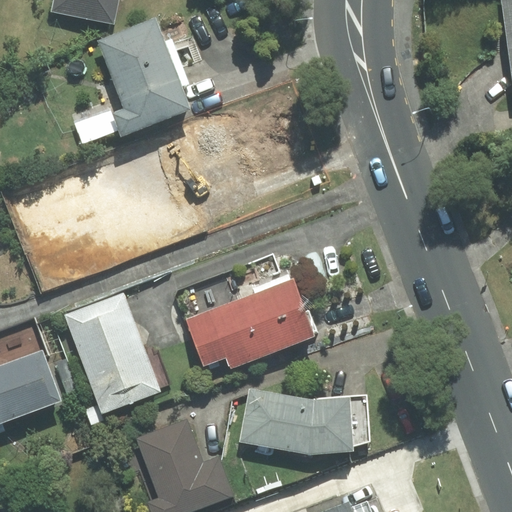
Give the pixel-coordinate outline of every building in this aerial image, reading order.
[(57,0),(55,11),(118,23),(122,0),(57,0)] [(511,0),(502,0),(511,76),(511,0)] [(82,149),(121,135),(123,140),(195,115),(186,92),(195,89),(179,42),(170,45),(162,24),(100,45),(109,72),(86,80),(95,105),(69,114),(82,149)] [(247,116),(190,141),(203,171),(260,146),(247,116)] [(71,186),(69,243),(139,256),(191,234),(190,229),(207,224),(190,176),(175,184),(173,178),(138,193),(71,186)] [(252,288),(255,296),(185,321),(204,372),(230,362),(234,376),(320,344),(296,280),(293,281),(291,274),(252,288)] [(99,399),(81,406),(91,428),(170,395),(127,292),(65,318),(99,399)] [(0,371),(0,435),(9,432),(8,428),(69,405),(50,354),(0,371)] [(253,390),(242,445),(309,458),(309,459),(355,457),(353,402),(320,404),(253,390)] [(206,511),(237,502),(222,456),(206,462),(190,416),(137,434),(160,500),(149,504),(151,511),(206,511)] [(355,511),(353,503),(328,511),(355,511)]
